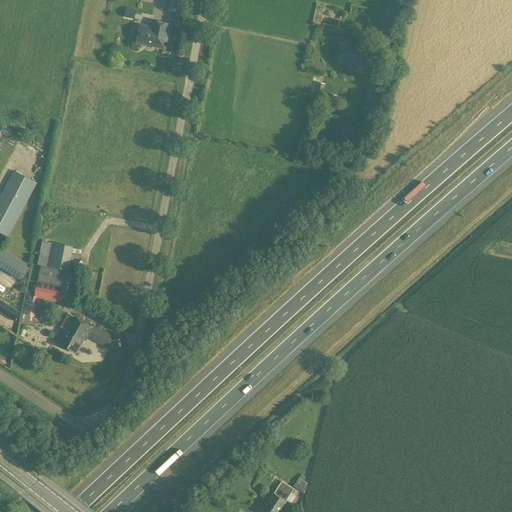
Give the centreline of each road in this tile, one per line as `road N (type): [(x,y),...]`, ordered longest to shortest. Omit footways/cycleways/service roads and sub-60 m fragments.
road 1 (motorway): [(511,110),(69,511)]
road 2 (motorway): [(106,511),(511,147)]
road 3 (unclassified): [(78,422),(112,407),(131,368),(205,0)]
